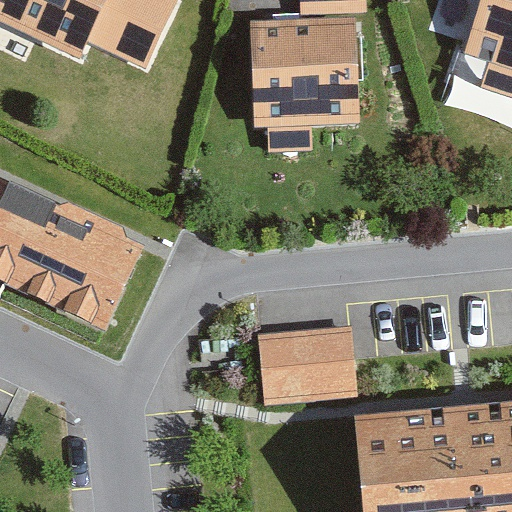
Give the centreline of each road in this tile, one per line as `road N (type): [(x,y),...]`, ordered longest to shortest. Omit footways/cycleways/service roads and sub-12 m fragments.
road 1 (residential): [(511,251),(190,282),(127,383)]
road 2 (residential): [(115,403),(0,349)]
